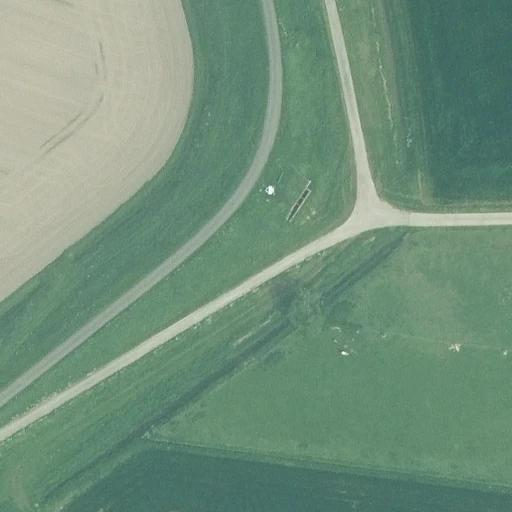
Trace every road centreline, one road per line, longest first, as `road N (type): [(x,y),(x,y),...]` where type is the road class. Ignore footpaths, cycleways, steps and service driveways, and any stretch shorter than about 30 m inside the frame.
road 1 (unclassified): [(0,401),(170,264),(245,191),(265,142),(272,88),(262,0)]
road 2 (unclassified): [(0,436),(366,215)]
road 3 (unclassified): [(366,215),(329,0)]
road 4 (unclassified): [(366,215),(511,218)]
